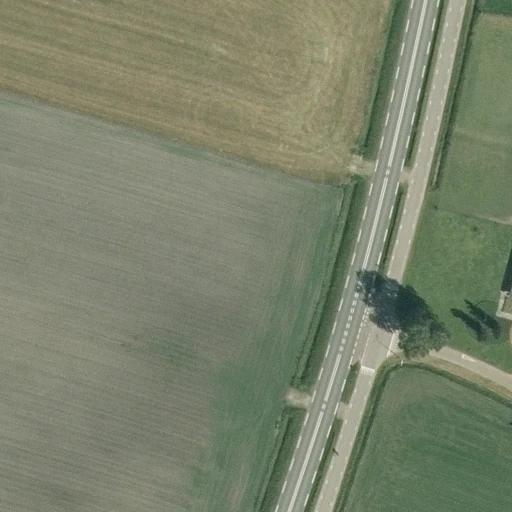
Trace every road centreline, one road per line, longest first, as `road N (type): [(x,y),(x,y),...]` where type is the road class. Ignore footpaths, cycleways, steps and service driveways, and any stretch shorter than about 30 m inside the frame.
road 1 (unclassified): [(385,328),(459,0)]
road 2 (secondary): [(353,315),(425,0)]
road 3 (secondary): [(289,511),(353,315)]
road 4 (unclassified): [(324,511),(385,328)]
road 5 (unclassified): [(385,328),(511,385)]
